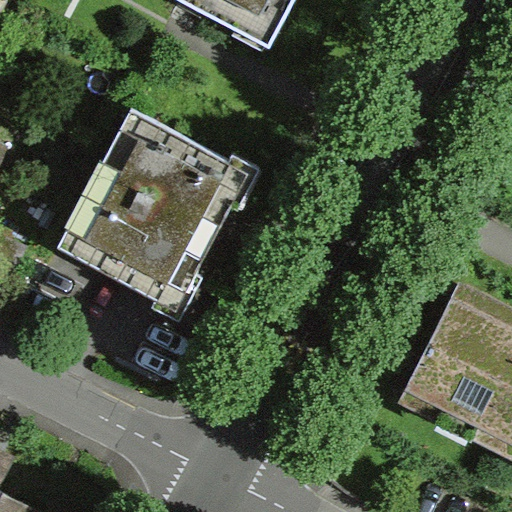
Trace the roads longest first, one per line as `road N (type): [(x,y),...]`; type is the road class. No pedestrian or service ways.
road 1 (tertiary): [(480,0),(222,477)]
road 2 (residential): [(0,368),(222,477)]
